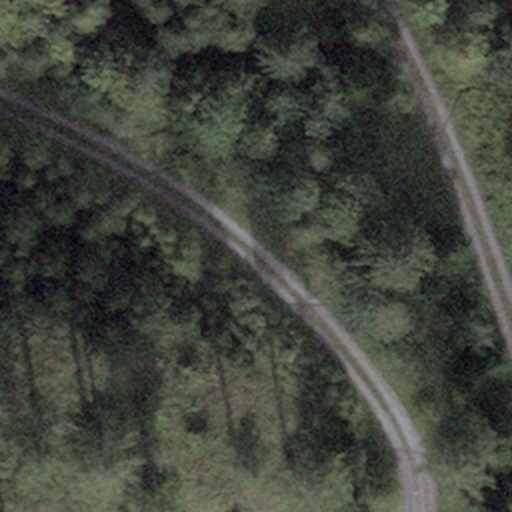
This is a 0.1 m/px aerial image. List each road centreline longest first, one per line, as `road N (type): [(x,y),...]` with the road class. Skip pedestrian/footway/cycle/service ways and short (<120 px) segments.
road 1 (track): [(415,511),(386,403),(274,255),(0,109)]
road 2 (track): [(366,0),(447,155),(511,346)]
